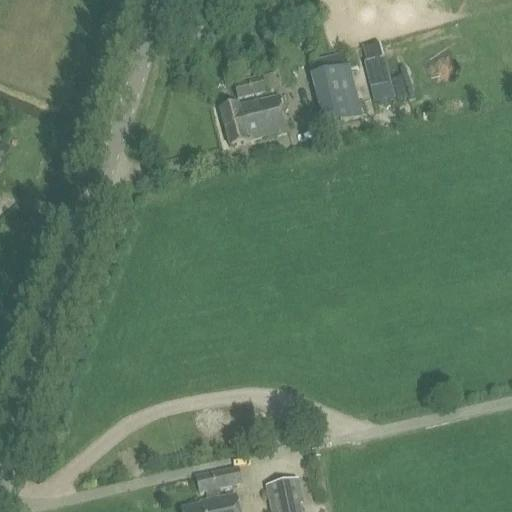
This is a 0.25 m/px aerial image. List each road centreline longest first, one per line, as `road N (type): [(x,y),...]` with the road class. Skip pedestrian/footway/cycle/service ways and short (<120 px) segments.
road 1 (tertiary): [(1,511),(172,0)]
road 2 (unknown): [(6,496),(511,400)]
